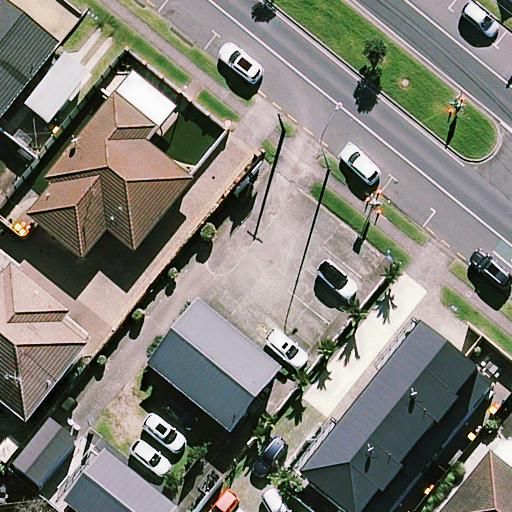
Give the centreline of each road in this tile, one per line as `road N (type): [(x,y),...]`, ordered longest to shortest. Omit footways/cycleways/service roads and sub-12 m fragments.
road 1 (secondary): [(509,221),(240,0)]
road 2 (secondary): [(377,0),(511,106)]
